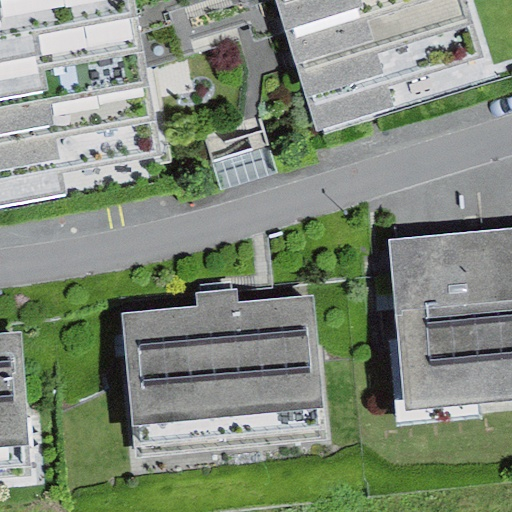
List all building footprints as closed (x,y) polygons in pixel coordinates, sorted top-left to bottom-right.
[(135,0),(0,0),(0,223),(63,213),(61,199),(167,181),(135,0)] [(274,0),(317,140),(399,116),(390,88),(488,58),(470,0),(274,0)] [(511,232),(391,243),(406,418),(511,408),(511,232)] [(199,311),(123,318),(136,446),(327,427),(315,299),(239,307),(238,293),(217,295),(198,297),(199,311)] [(0,476),(30,475),(23,340),(0,341),(0,476)]
